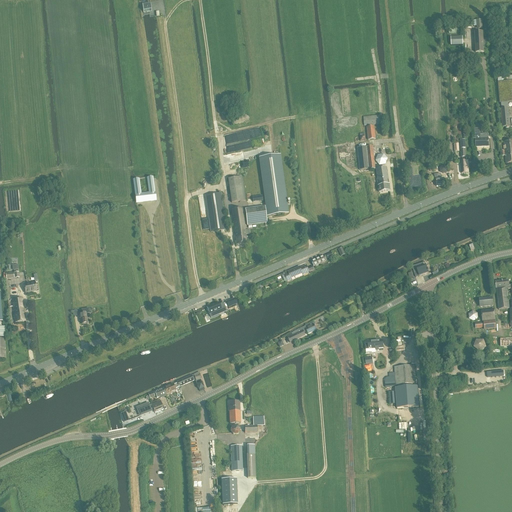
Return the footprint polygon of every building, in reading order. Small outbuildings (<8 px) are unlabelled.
[(143,14),(150,13),(152,13),(150,4),(142,5),(143,14)] [(461,26),(448,26),(449,34),(461,33),(461,26)] [(475,53),(484,53),(483,32),(475,32),(475,53)] [(451,45),(463,45),(462,37),(451,37),(451,45)] [(507,109),(508,102),(511,102),(511,81),(498,83),(500,103),(501,103),(501,104),(502,127),(511,127),(509,109),(507,109)] [(364,126),(380,124),(379,116),(364,118),(364,126)] [(368,140),(376,139),(374,127),(367,127),(368,140)] [(480,137),(479,129),(474,129),(475,140),(475,148),(489,147),(488,136),(480,137)] [(511,163),(511,141),(504,142),(504,151),(501,151),(501,157),(505,156),(506,164),(511,163)] [(360,171),(375,169),(373,146),(357,148),(360,171)] [(466,158),(465,149),(461,150),(461,158),(462,158),(462,161),(461,161),(462,174),(469,173),(468,161),(466,161),(466,158)] [(259,158),(267,217),(288,214),(280,155),(259,158)] [(379,166),(385,165),(388,159),(384,155),(378,155),(376,161),(379,166)] [(376,169),(379,188),(378,189),(378,191),(379,192),(390,191),(387,168),(376,169)] [(441,179),(441,174),(435,175),(435,180),(437,187),(445,185),(444,179),(441,179)] [(231,203),(245,201),(242,177),(228,179),(231,203)] [(150,193),(145,194),(146,202),(155,201),(152,178),(148,178),(150,193)] [(137,203),(146,202),(145,194),(140,195),(138,180),(134,180),(137,203)] [(211,232),(217,231),(226,230),(221,193),(205,196),(211,232)] [(247,226),(260,224),(267,223),(265,207),(260,208),(245,210),(247,226)] [(234,228),(245,226),(242,209),(231,210),(234,228)] [(245,230),(245,226),(234,228),(237,245),(247,243),(250,242),(249,238),(246,238),(246,235),(250,234),(249,230),(245,230)] [(318,264),(326,261),(325,260),(328,258),(328,259),(333,256),(331,253),(327,255),(324,257),(312,262),(314,267),(316,266),(319,265),(318,264)] [(415,265),(412,267),(416,278),(428,273),(426,266),(420,268),(419,264),(415,265)] [(289,274),(285,275),(288,281),(292,280),(291,279),(302,274),(303,275),(306,274),(309,272),(306,266),(303,267),(300,269),(300,267),(293,270),(291,271),(288,272),(289,274)] [(511,285),(509,286),(508,281),(496,282),(497,289),(499,310),(510,309),(507,289),(508,288),(508,289),(511,289),(511,292),(511,285)] [(26,293),(36,291),(35,282),(24,284),(26,293)] [(15,323),(25,321),(23,298),(12,300),(14,314),(14,315),(15,323)] [(479,299),(480,307),(493,306),(492,298),(479,299)] [(234,299),(226,302),(228,308),(236,305),(237,304),(234,299)] [(211,305),(207,307),(208,311),(210,314),(211,318),(219,315),(218,312),(217,311),(221,309),(225,308),(223,303),(219,305),(219,303),(218,302),(214,304),(211,305)] [(86,314),(89,313),(89,309),(82,310),(82,313),(83,313),(83,315),(79,315),(80,319),(81,319),(81,321),(82,321),(82,324),(87,324),(86,314)] [(495,329),(495,321),(494,310),(481,311),(482,322),(475,323),(475,328),(485,327),(485,330),(495,329)] [(474,322),(478,319),(477,314),(473,312),(469,315),(469,320),(474,322)] [(299,330),(294,332),(292,333),(293,335),(288,338),(290,343),(298,339),(305,336),(305,335),(304,332),(306,331),(308,334),(317,330),(315,327),(319,325),(317,321),(313,323),(305,327),(299,330)] [(500,347),(511,346),(511,338),(500,339),(500,347)] [(368,344),(365,344),(366,350),(366,354),(369,353),(369,350),(375,349),(375,351),(379,351),(379,349),(383,348),(383,340),(380,340),(375,341),(375,340),(368,341),(368,344)] [(480,353),(486,348),(484,341),(476,341),(474,348),(480,353)] [(414,366),(395,368),(396,388),(416,386),(414,366)] [(202,379),(199,373),(192,376),(177,382),(177,384),(174,385),(173,385),(164,389),(166,395),(176,391),(175,389),(179,388),(179,387),(194,381),(196,382),(197,385),(199,390),(200,392),(204,390),(204,388),(201,379),(202,379)] [(418,387),(396,389),(398,410),(419,409),(418,387)] [(163,398),(162,396),(165,395),(163,389),(155,393),(157,398),(160,397),(161,398),(163,398)] [(138,410),(141,416),(152,412),(151,411),(154,410),(155,413),(163,409),(160,402),(138,410)] [(230,424),(241,424),(240,402),(229,403),(230,424)] [(245,433),(257,433),(257,426),(264,426),(264,417),(253,417),(253,426),(244,427),(245,433)] [(233,435),(239,435),(240,430),(238,426),(233,426),(230,431),(233,435)] [(232,471),(243,471),(241,446),(231,447),(232,471)] [(247,455),(246,455),(248,479),(256,478),(255,455),(257,455),(256,447),(247,448),(247,455)] [(236,478),(221,479),(222,505),(237,504),(237,485),(236,478)]
